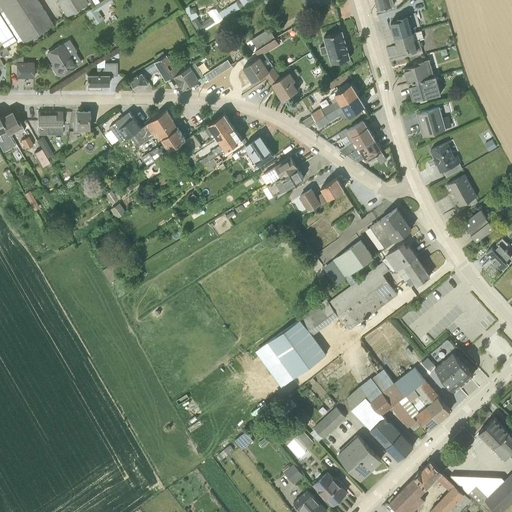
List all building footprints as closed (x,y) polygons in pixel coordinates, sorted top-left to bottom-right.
[(39,0),(0,0),(0,12),(16,38),(19,42),(53,21),(39,0)] [(57,0),(66,13),(85,0),(57,0)] [(97,0),(84,8),(93,21),(102,15),(97,7),(107,0),(97,0)] [(232,0),(220,8),(217,4),(212,5),(215,10),(201,19),(197,13),(199,11),(197,8),(196,3),(191,4),(190,1),(185,4),(192,16),(201,30),(248,0),(232,0)] [(413,27),(417,26),(412,9),(409,10),(413,27)] [(392,18),(396,33),(413,27),(409,10),(398,13),(399,16),(392,18)] [(16,38),(0,12),(0,39),(3,45),(16,38)] [(276,33),(270,24),(247,38),(254,48),(276,33)] [(413,27),(396,33),(400,48),(408,46),(409,48),(423,44),(420,35),(424,34),(422,25),(417,26),(413,27)] [(325,31),(324,31),(327,41),(321,43),(323,50),(329,48),(332,59),(350,54),(343,27),(325,32),(325,31)] [(256,46),(260,52),(279,40),(281,38),(277,33),(256,46)] [(75,47),(69,36),(46,50),(52,59),(49,61),(56,72),(59,70),(60,71),(79,59),(74,50),(75,47)] [(1,54),(9,49),(6,44),(0,47),(0,62),(3,62),(0,56),(0,52),(0,53),(1,54)] [(159,55),(166,51),(164,47),(157,51),(159,55)] [(265,49),(244,63),(253,77),(265,70),(268,74),(278,68),(265,49)] [(128,76),(135,86),(149,78),(146,72),(159,64),(167,77),(178,70),(167,51),(166,51),(159,55),(141,66),(142,67),(128,76)] [(405,63),(409,79),(435,72),(430,54),(416,58),(417,60),(405,63)] [(210,76),(232,61),(228,55),(206,71),(210,76)] [(86,70),(86,81),(107,81),(107,72),(116,71),(115,59),(103,59),(103,56),(96,60),(96,64),(95,70),(86,70)] [(32,59),(16,59),(17,74),(32,73),(32,59)] [(177,71),(177,72),(177,74),(179,78),(181,78),(185,84),(204,72),(196,59),(177,71)] [(278,68),(268,74),(283,95),(299,85),(294,77),(296,76),(291,67),(282,73),(278,68)] [(409,79),(414,96),(441,88),(437,71),(435,72),(409,79)] [(317,116),(359,90),(352,78),(336,88),(335,87),(330,90),(332,93),(331,94),(333,97),(322,104),(321,103),(312,109),(313,110),(302,117),(308,122),(317,116)] [(359,90),(317,116),(320,122),(340,109),(343,114),(366,101),(359,90)] [(308,92),(303,95),(308,103),(314,100),(308,92)] [(440,101),(417,108),(424,131),(447,123),(445,119),(443,112),(440,101)] [(172,144),(187,134),(167,106),(142,122),(131,131),(139,142),(158,128),(162,134),(163,133),(171,145),(172,144)] [(120,107),(111,114),(115,119),(116,118),(124,128),(118,133),(121,137),(131,131),(142,122),(135,112),(130,108),(124,112),(120,107)] [(11,108),(0,113),(0,115),(7,130),(22,122),(18,115),(15,116),(11,108)] [(39,130),(62,130),(61,108),(37,108),(37,127),(39,130)] [(72,128),(79,129),(79,125),(91,125),(91,108),(76,108),(72,123),(72,128)] [(225,109),(205,122),(212,133),(215,132),(217,135),(219,134),(235,123),(225,109)] [(375,133),(364,115),(348,125),(347,124),(340,129),(342,133),(347,130),(352,138),(341,145),(348,149),(375,133)] [(0,116),(0,143),(2,148),(14,142),(7,130),(0,116)] [(99,122),(92,126),(97,133),(103,128),(99,122)] [(243,134),(235,123),(219,134),(221,137),(219,138),(221,141),(220,141),(213,146),(214,147),(201,155),(203,159),(204,159),(243,134)] [(178,155),(202,139),(195,129),(187,134),(171,144),(178,155)] [(246,150),(255,163),(274,150),(261,131),(247,140),(243,134),(204,159),(208,165),(209,166),(210,166),(211,167),(213,166),(213,164),(215,163),(217,166),(221,163),(222,165),(227,162),(223,156),(234,150),(237,154),(240,152),(241,153),(246,150)] [(32,141),(27,132),(20,137),(25,146),(32,141)] [(42,133),(36,136),(47,154),(53,151),(42,133)] [(375,133),(348,149),(358,156),(365,151),(368,155),(382,146),(375,133)] [(448,136),(432,144),(442,165),(444,165),(460,157),(462,156),(458,149),(455,150),(448,136)] [(164,149),(159,141),(151,146),(150,145),(149,146),(150,147),(143,151),(148,160),(164,149)] [(47,156),(40,145),(34,149),(42,163),(47,160),(45,157),(47,156)] [(272,177),(298,162),(292,151),(291,151),(266,167),(272,177)] [(180,161),(184,168),(193,164),(189,156),(180,161)] [(444,165),(447,171),(463,162),(460,157),(444,165)] [(275,191),(304,172),(298,162),(264,183),(270,192),(274,190),(275,191)] [(9,179),(14,176),(7,165),(1,168),(6,175),(7,174),(9,179)] [(242,168),(235,170),(237,176),(244,173),(242,168)] [(455,190),(460,199),(478,189),(466,168),(448,177),(453,187),(452,187),(454,191),(455,190)] [(118,172),(109,178),(112,183),(121,176),(118,172)] [(313,182),(300,190),(310,204),(344,183),(338,172),(322,182),(324,186),(318,190),(313,182)] [(116,183),(108,189),(114,198),(122,192),(116,183)] [(24,188),(33,205),(38,202),(29,185),(24,188)] [(200,193),(194,188),(189,194),(195,199),(200,193)] [(121,197),(112,203),(118,213),(127,207),(121,197)] [(412,223),(398,202),(371,220),(386,242),(412,223)] [(482,203),(464,216),(469,224),(470,223),(472,226),(472,227),(477,234),(495,220),(482,203)] [(234,210),(237,208),(234,205),(227,210),(229,213),(231,212),(234,215),(235,214),(234,212),(235,212),(234,210)] [(272,228),(278,224),(277,222),(277,221),(274,217),(267,221),(272,228)] [(264,233),(270,229),(267,223),(260,228),(264,233)] [(493,240),(487,245),(495,253),(494,253),(494,254),(494,255),(494,256),(494,257),(495,258),(496,258),(497,258),(498,258),(498,257),(502,261),(504,263),(510,257),(506,253),(511,247),(507,242),(511,238),(503,230),(498,236),(499,237),(495,242),(493,240)] [(374,250),(362,232),(324,260),(336,277),(347,270),(351,266),(374,250)] [(51,240),(49,236),(41,241),(43,244),(51,240)] [(387,250),(384,252),(385,253),(391,262),(395,264),(397,263),(397,264),(418,249),(410,238),(407,240),(404,236),(387,249),(387,250)] [(418,249),(399,263),(405,273),(407,272),(411,278),(416,275),(418,277),(431,268),(418,249)] [(124,257),(121,252),(105,263),(112,274),(119,270),(115,263),(124,257)] [(384,266),(391,262),(385,253),(357,274),(351,266),(347,270),(352,277),(330,294),(327,290),(265,337),(291,372),(328,345),(314,326),(340,308),(350,322),(399,286),(384,266)] [(429,349),(423,354),(426,358),(425,358),(430,365),(435,360),(456,382),(474,366),(454,343),(437,358),(429,349)] [(422,391),(439,413),(451,403),(415,359),(395,374),(406,387),(414,381),(416,379),(424,389),(422,391)] [(400,392),(406,387),(395,374),(384,360),(373,369),(372,368),(348,388),(348,390),(351,400),(400,451),(414,438),(385,405),(392,400),(409,420),(418,413),(414,408),(400,392)] [(406,387),(400,392),(414,408),(418,405),(430,420),(439,413),(414,381),(406,387)] [(312,424),(319,433),(324,429),(325,430),(348,408),(338,398),(315,419),(316,420),(312,424)] [(511,446),(511,444),(511,425),(510,424),(510,423),(495,408),(480,424),(506,451),(511,446)] [(476,427),(480,422),(471,414),(467,419),(476,427)] [(465,419),(460,425),(471,433),(476,428),(465,419)] [(314,432),(302,420),(297,424),(309,437),(314,432)] [(238,430),(245,440),(256,432),(248,421),(238,430)] [(362,470),(382,451),(359,426),(339,445),(362,470)] [(477,476),(469,484),(495,510),(500,505),(501,507),(511,495),(511,444),(511,446),(511,447),(511,464),(505,471),(489,488),(477,476)] [(394,487),(388,493),(408,511),(417,504),(415,502),(426,491),(422,487),(432,475),(435,478),(441,472),(450,481),(430,503),(432,505),(429,508),(433,511),(438,511),(440,511),(450,511),(462,500),(465,504),(474,494),(465,485),(464,486),(432,453),(421,463),(419,463),(417,465),(417,467),(410,474),(396,488),(394,487)] [(305,467),(294,454),(285,462),(296,475),(305,467)] [(347,484),(328,463),(315,475),(334,495),(347,484)] [(489,488),(505,471),(502,468),(451,467),(469,484),(477,476),(489,488)] [(316,511),(328,501),(308,480),(295,492),(313,511),(316,511)]
